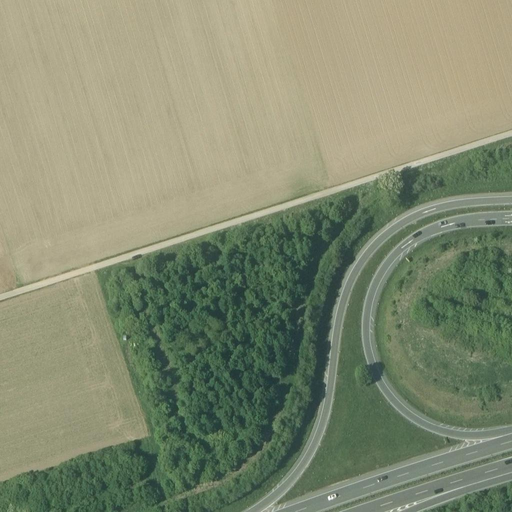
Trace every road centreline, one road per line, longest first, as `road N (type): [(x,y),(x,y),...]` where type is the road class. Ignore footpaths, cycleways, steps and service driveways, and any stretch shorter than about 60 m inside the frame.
road 1 (unclassified): [(0,298),(511,134)]
road 2 (motorway): [(511,198),(412,213),(370,245),(339,307),(316,434),(290,475),(244,511)]
road 3 (motorway): [(511,426),(464,431),(422,419),(380,381),(365,335),(373,284),(404,242),(438,225),(511,217)]
road 4 (motorway): [(511,435),(280,511)]
road 5 (motorway): [(348,511),(511,460)]
road 6 (motorway): [(398,511),(511,468)]
